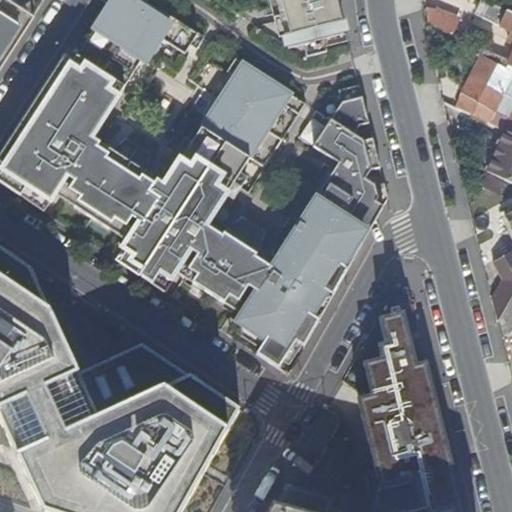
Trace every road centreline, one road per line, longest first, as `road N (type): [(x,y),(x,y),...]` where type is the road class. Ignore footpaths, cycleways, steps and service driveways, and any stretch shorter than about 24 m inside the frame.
road 1 (residential): [(0,222),(295,424)]
road 2 (tertiary): [(509,511),(426,195)]
road 3 (residential): [(295,424),(426,195)]
road 4 (tertiary): [(426,195),(382,0)]
road 5 (residential): [(0,115),(75,0)]
